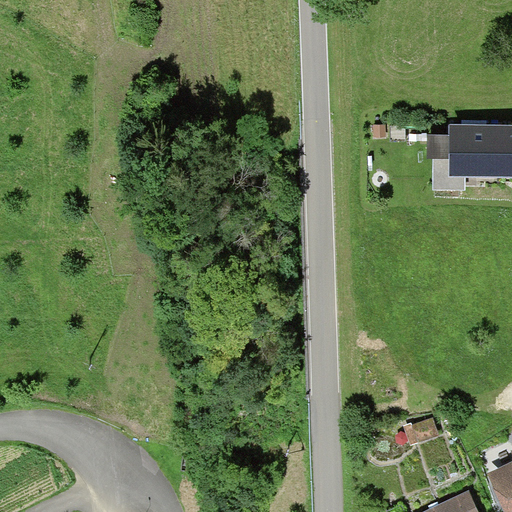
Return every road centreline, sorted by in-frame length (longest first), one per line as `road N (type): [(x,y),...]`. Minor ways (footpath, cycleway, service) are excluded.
road 1 (tertiary): [(310,0),(330,511)]
road 2 (unclassified): [(0,427),(73,435),(96,451),(108,473)]
